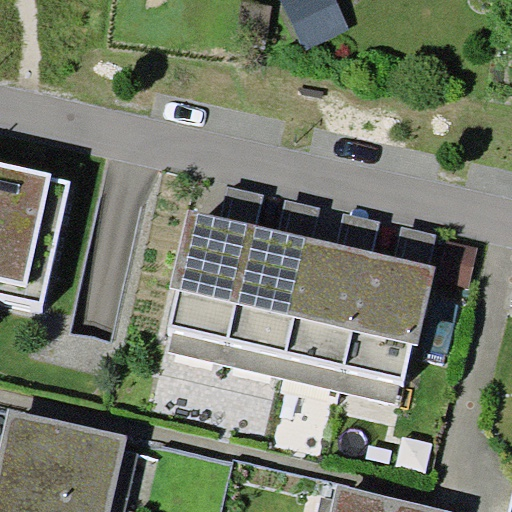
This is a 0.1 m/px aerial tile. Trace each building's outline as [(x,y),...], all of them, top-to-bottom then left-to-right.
[(349,26),(335,0),(282,0),(281,1),(305,48),(349,26)] [(0,295),(44,305),(70,181),(51,176),(51,172),(0,160),(0,295)] [(220,216),(256,224),(264,194),(228,185),(220,216)] [(280,230),(314,238),(321,207),(287,199),(280,230)] [(220,216),(189,208),(170,288),(179,290),(170,326),(173,327),(228,340),(256,224),(220,216)] [(345,213),(338,244),(373,252),(380,221),(345,213)] [(280,230),(256,224),(228,340),(287,354),(314,238),(280,230)] [(437,235),(402,226),(394,257),(430,265),(437,235)] [(338,244),(314,238),(287,354),(346,368),(373,252),(338,244)] [(394,257),(373,252),(346,368),(401,381),(404,382),(413,343),(418,344),(436,267),(430,265),(394,257)] [(228,340),(173,327),(167,350),(396,404),(401,381),(346,368),(287,354),(228,340)] [(8,409),(0,443),(0,479),(110,505),(122,450),(126,436),(8,409)] [(125,511),(139,453),(122,450),(110,505),(108,511),(125,511)] [(108,511),(110,505),(0,479),(0,511),(108,511)] [(334,501),(331,511),(455,511),(456,511),(338,484),(334,501)] [(331,511),(334,501),(321,498),(317,511),(331,511)]
